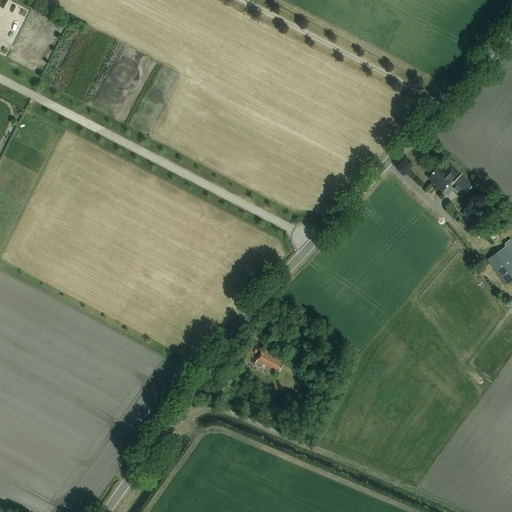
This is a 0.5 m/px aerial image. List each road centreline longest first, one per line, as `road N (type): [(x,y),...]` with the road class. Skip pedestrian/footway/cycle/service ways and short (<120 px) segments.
road 1 (unclassified): [(106,511),(275,281),(511,29)]
road 2 (track): [(0,80),(313,241)]
road 3 (track): [(241,0),(441,104)]
road 4 (track): [(265,0),(449,95)]
